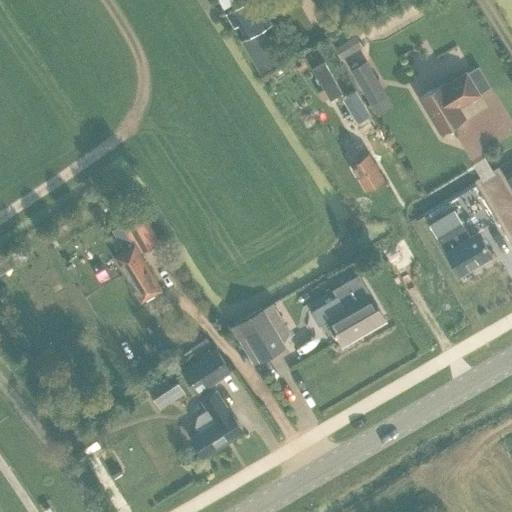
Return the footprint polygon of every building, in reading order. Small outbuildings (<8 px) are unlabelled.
[(258,0),(246,0),(230,10),(246,38),(242,40),(260,71),(280,60),(262,29),(272,23),(258,0)] [(363,29),(347,41),(354,51),(370,38),(363,29)] [(353,68),(350,70),(353,75),(370,104),(376,114),(392,104),(387,95),(367,60),(353,68)] [(419,97),(440,131),(465,116),(459,106),(480,94),(466,72),(446,84),(445,82),(419,97)] [(349,114),(362,135),(377,126),(364,105),(349,114)] [(368,133),(343,148),(352,162),(350,163),(366,189),(383,179),(373,161),(382,157),(368,133)] [(442,214),(428,222),(459,275),(491,256),(477,232),(469,236),(453,208),(442,214)] [(135,209),(122,217),(128,225),(125,226),(140,250),(155,240),(135,209)] [(141,300),(161,288),(134,244),(115,256),(141,300)] [(336,294),(310,309),(318,325),(328,319),(342,344),(385,319),(359,275),(334,290),(336,294)] [(262,309),(238,324),(260,360),(284,346),(262,309)] [(231,372),(217,348),(181,371),(196,394),(231,372)] [(217,390),(201,399),(207,409),(197,416),(195,425),(199,432),(191,437),(203,457),(243,431),(217,390)]
